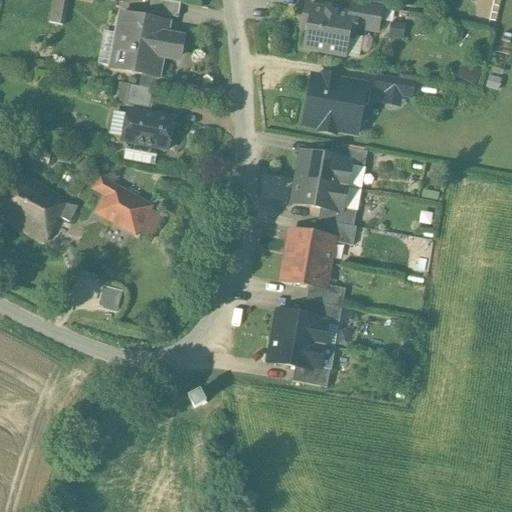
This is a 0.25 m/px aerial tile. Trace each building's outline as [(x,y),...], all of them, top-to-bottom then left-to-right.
[(68,0),(53,0),(49,24),(63,26),(68,0)] [(181,4),(159,0),(150,0),(148,14),(178,19),(181,4)] [(382,9),(351,3),(349,15),(357,16),(355,29),(377,34),(380,21),(382,9)] [(349,15),(306,7),(302,29),(308,30),(304,50),(344,57),(348,37),(353,38),(355,29),(357,16),(349,15)] [(393,11),(382,9),(380,21),(391,23),(393,11)] [(409,14),(393,11),(391,23),(406,26),(409,14)] [(166,23),(121,15),(110,70),(142,76),(157,78),(162,57),(177,60),(180,57),(183,43),(180,39),(164,36),(166,23)] [(481,73),(468,66),(460,79),(474,87),(481,73)] [(171,82),(142,76),(140,88),(155,91),(169,93),(171,82)] [(413,83),(378,76),(375,92),(410,99),(413,83)] [(365,87),(312,77),(303,126),(319,129),(319,132),(335,135),(336,132),(356,136),(361,107),(367,108),(370,93),(364,92),(365,87)] [(140,88),(129,86),(126,106),(151,111),(155,91),(140,88)] [(118,136),(119,112),(113,111),(111,136),(118,136)] [(174,121),(126,112),(121,141),(127,143),(123,160),(154,166),(158,149),(168,151),(174,121)] [(367,153),(332,147),(329,158),(353,163),(352,167),(364,169),(367,153)] [(329,158),(302,153),(297,179),(348,188),(352,167),(353,163),(329,158)] [(66,202),(15,176),(0,207),(0,221),(45,244),(58,218),(66,202)] [(348,188),(297,179),(292,205),(320,210),(344,214),(344,210),(348,188)] [(113,188),(100,180),(95,190),(108,197),(113,188)] [(149,208),(113,188),(108,197),(98,214),(135,234),(149,208)] [(76,208),(66,202),(58,218),(68,224),(76,208)] [(356,212),(344,210),(344,214),(320,210),(318,221),(320,222),(353,228),(356,212)] [(353,228),(320,222),(318,237),(334,239),(333,243),(352,247),(356,229),(353,228)] [(318,237),(290,232),(285,257),(329,265),(333,243),(334,239),(318,237)] [(329,265),(285,257),(281,283),(308,288),(324,291),(325,287),(329,265)] [(123,293),(104,287),(97,307),(116,313),(123,293)] [(345,291),(325,287),(324,291),(308,288),(306,303),(341,309),(345,291)] [(341,309),(306,303),(304,317),(320,320),(320,323),(327,324),(327,326),(338,328),(341,309)] [(304,317),(277,312),(272,338),(323,347),(327,326),(327,324),(320,323),(320,320),(304,317)] [(338,328),(327,326),(323,347),(334,349),(338,328)] [(323,347),(272,338),(267,364),(294,369),(311,372),(311,369),(319,371),(319,369),(323,347)] [(334,349),(323,347),(319,369),(330,371),(334,349)] [(319,371),(311,369),(311,372),(294,369),(292,383),(326,390),(330,371),(319,369),(319,371)] [(200,391),(188,397),(194,410),(207,404),(200,391)]
